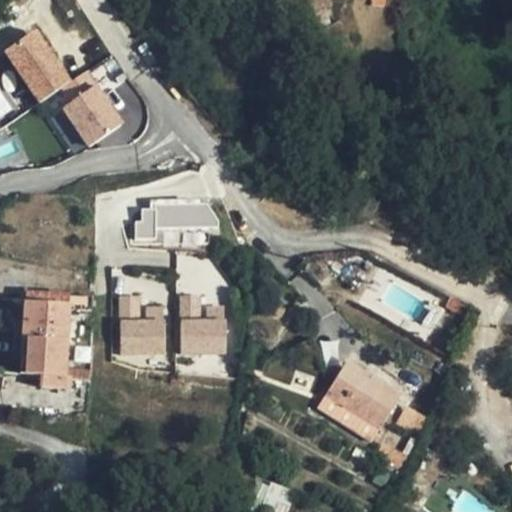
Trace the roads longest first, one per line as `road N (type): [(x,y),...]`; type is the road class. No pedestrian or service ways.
road 1 (residential): [(183,122),(251,217),(275,236),(355,242),(511,313)]
road 2 (residential): [(183,122),(140,156),(0,191)]
road 3 (residential): [(0,424),(60,445),(68,467),(56,489),(14,511)]
road 4 (residential): [(97,0),(183,122)]
